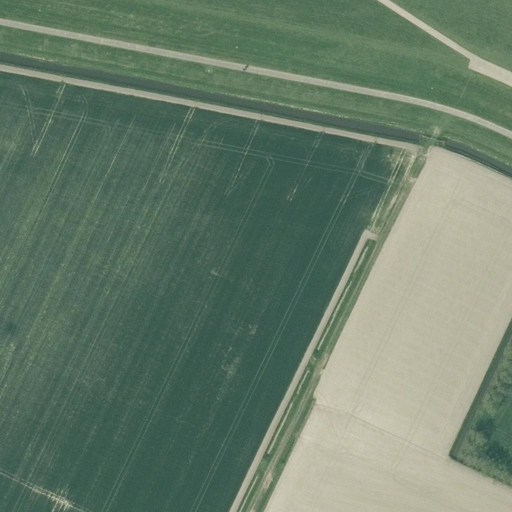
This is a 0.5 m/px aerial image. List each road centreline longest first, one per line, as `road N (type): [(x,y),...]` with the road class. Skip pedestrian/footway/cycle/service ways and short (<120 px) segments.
road 1 (unclassified): [(511,136),(406,99),(0,21)]
road 2 (track): [(249,511),(302,401)]
